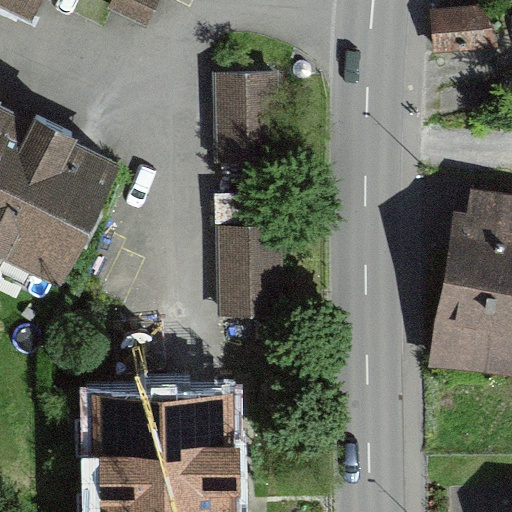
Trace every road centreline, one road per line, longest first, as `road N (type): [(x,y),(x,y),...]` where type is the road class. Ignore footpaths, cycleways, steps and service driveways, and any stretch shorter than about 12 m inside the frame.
road 1 (residential): [(169,363),(189,30),(308,11),(372,20)]
road 2 (tertiary): [(372,20),(371,511)]
road 3 (unknown): [(189,30),(126,66),(102,68),(0,29)]
